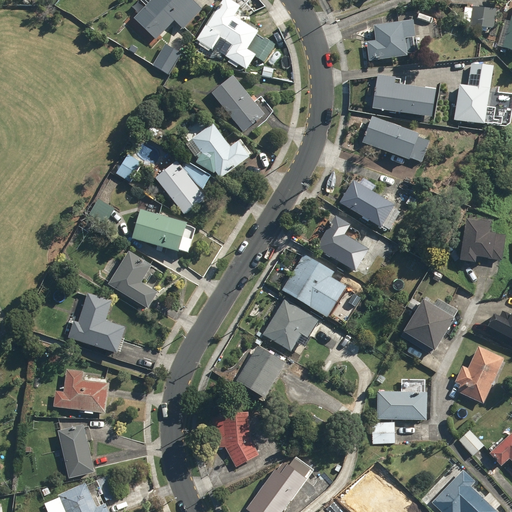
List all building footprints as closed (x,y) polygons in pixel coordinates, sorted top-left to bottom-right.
[(203,11),(191,0),(152,0),(133,20),(156,42),(175,23),(183,31),(203,11)] [(227,0),(224,0),(196,41),(211,51),(219,39),(232,48),(225,58),(246,72),(255,58),(264,63),(275,47),(257,35),(258,34),(234,18),(240,8),(227,0)] [(472,10),(465,9),(463,23),(470,24),(470,27),(494,30),(497,11),(472,8),(472,10)] [(506,55),(507,51),(511,52),(511,17),(511,23),(504,21),(497,49),(501,50),(500,53),(506,55)] [(411,22),(374,26),(376,42),(367,43),(369,62),(407,58),(405,40),(413,39),(411,22)] [(181,54),(166,45),(153,66),(169,75),(181,54)] [(458,79),(454,116),(507,123),(511,92),(490,89),(493,62),(482,60),(480,81),(458,79)] [(396,79),(376,76),(372,110),(432,118),(436,91),(395,86),(396,79)] [(233,78),(212,95),(244,134),(264,118),(267,121),(273,113),(261,98),(254,104),(233,78)] [(418,136),(371,118),(361,144),(409,162),(410,159),(421,164),(429,143),(417,139),(418,136)] [(213,125),(192,140),(201,153),(197,157),(198,159),(196,164),(213,175),(215,173),(220,180),(250,159),(239,143),(230,149),(213,125)] [(143,165),(127,156),(115,176),(131,185),(143,165)] [(212,176),(186,161),(182,167),(203,191),(212,176)] [(177,163),(156,180),(185,216),(206,199),(177,163)] [(360,186),(354,182),(339,204),(380,231),(383,227),(389,232),(402,212),(373,193),(377,188),(364,179),(360,186)] [(115,208),(98,199),(88,219),(105,228),(115,208)] [(187,225),(141,211),(132,240),(178,255),(179,252),(188,255),(196,230),(192,227),(187,226),(187,225)] [(350,225),(335,216),(315,249),(355,273),(368,250),(345,235),(350,225)] [(490,225),(462,223),(460,264),(477,265),(477,259),(503,261),(505,236),(490,235),(490,225)] [(153,268),(129,253),(108,286),(148,311),(158,294),(142,284),(153,268)] [(334,273),(304,255),(281,291),(326,319),(345,287),(331,278),(334,273)] [(78,324),(73,322),(68,339),(117,356),(126,330),(106,323),(112,304),(88,295),(78,324)] [(423,301),(400,337),(432,357),(459,313),(438,300),(433,307),(423,301)] [(318,321),(284,301),(262,337),(289,353),(301,335),(307,339),(318,321)] [(511,316),(503,312),(499,320),(492,316),(483,333),(511,348),(511,316)] [(286,363),(258,346),(236,381),(264,399),(286,363)] [(505,361),(477,348),(467,370),(461,367),(453,385),(459,387),(456,394),(485,406),(505,361)] [(93,414),(105,416),(110,386),(83,381),(84,374),(60,370),(54,408),(85,413),(85,414),(93,416),(93,414)] [(401,393),(377,392),(377,421),(426,422),(427,394),(420,393),(401,393)] [(248,414),(212,418),(214,449),(225,448),(236,468),(259,456),(251,441),(248,414)] [(395,424),(372,424),(372,445),(395,444),(395,424)] [(84,427),(58,433),(68,479),(94,474),(87,442),(92,441),(89,428),(84,429),(84,427)] [(484,447),(469,431),(458,441),(473,457),(484,447)] [(511,433),(489,452),(502,467),(510,460),(511,462),(511,433)] [(274,470),(246,510),(248,511),(282,511),(311,472),(293,459),(288,466),(287,465),(286,467),(282,463),(276,472),(274,470)] [(495,511),(471,487),(475,482),(464,471),(432,503),(440,511),(495,511)] [(109,475),(96,482),(107,502),(120,495),(109,475)] [(47,511),(108,511),(105,505),(96,509),(85,484),(57,496),(59,498),(44,504),(47,511)] [(343,511),(335,502),(325,510),(326,511),(343,511)]
